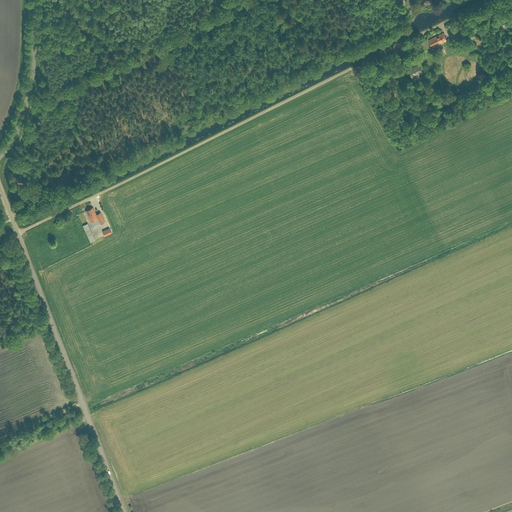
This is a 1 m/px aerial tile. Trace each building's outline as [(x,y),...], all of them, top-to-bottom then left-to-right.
[(465,34),(462,27),(453,31),(456,38),(465,34)] [(447,40),(443,33),(429,40),(432,47),(438,44),(439,44),(447,40)] [(422,73),(418,65),(407,70),(411,78),(422,73)] [(96,214),(93,207),(85,211),(90,222),(98,218),(100,224),(104,222),(100,212),(96,214)] [(111,233),(109,228),(102,231),(104,236),(111,233)]
